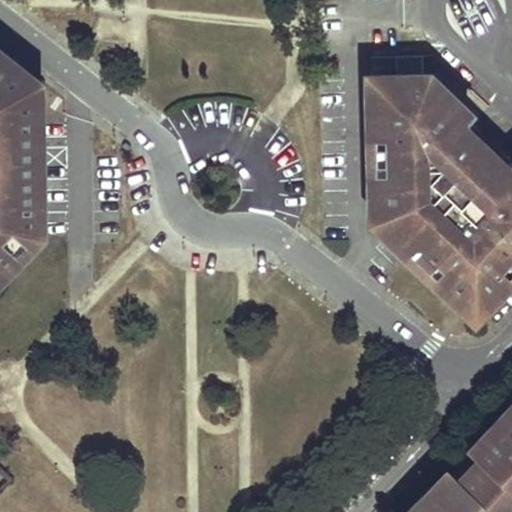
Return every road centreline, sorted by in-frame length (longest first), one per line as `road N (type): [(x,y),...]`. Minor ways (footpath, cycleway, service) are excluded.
road 1 (residential): [(410,341),(275,232),(193,227),(176,205),(162,146),(0,14)]
road 2 (unknown): [(86,85),(79,238)]
